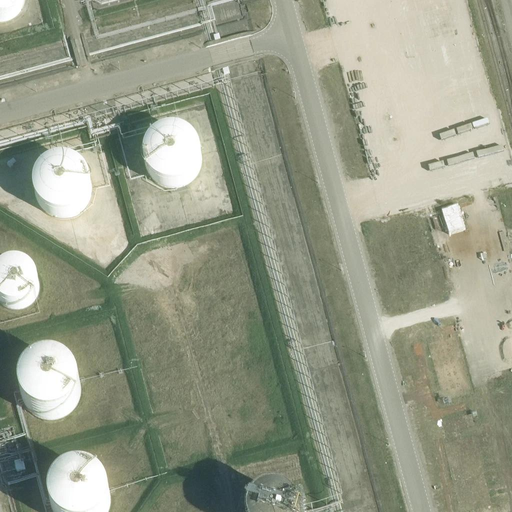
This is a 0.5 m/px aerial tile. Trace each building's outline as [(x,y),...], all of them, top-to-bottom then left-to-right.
[(0,0),(0,23),(6,23),(13,21),(19,16),(23,10),(25,3),(24,0),(0,0)] [(201,166),(202,160),(201,154),(200,149),(197,144),(194,140),(189,136),(185,134),(180,132),(175,131),(169,132),(163,133),(158,135),(153,139),(150,143),(147,148),(145,154),(144,160),(145,165),(146,170),(148,175),(152,179),(157,184),(161,186),(167,188),(172,189),(177,189),(182,187),(186,186),(189,184),(193,181),(197,176),(200,171),(201,166)] [(92,197),(92,191),(92,186),(91,181),(88,175),(85,172),(81,168),(75,165),(69,163),(65,163),(60,163),(54,164),(49,167),(44,171),(40,175),(38,180),(36,185),(35,191),(36,197),(38,202),(40,207),(43,211),(47,214),(52,217),(58,219),(63,220),(68,219),(74,218),(79,215),(84,212),(88,207),(90,202),(92,197)] [(507,234),(507,223),(496,223),(496,235),(507,234)] [(37,292),(37,287),(37,283),(36,279),(34,276),(31,273),(29,270),(25,268),(21,267),(17,266),(13,266),(9,267),(5,269),(1,272),(0,273),(0,301),(0,302),(3,304),(7,306),(11,308),(15,309),(18,308),(23,307),(27,306),(30,303),(33,300),(35,296),(37,292)] [(444,401),(472,393),(457,337),(429,344),(444,401)] [(50,420),(57,418),(64,416),(70,411),(75,405),(78,398),(80,390),(79,383),(76,375),(72,369),(66,363),(58,360),(49,358),(41,360),(33,363),(26,369),(21,376),(19,384),(19,392),(20,399),(24,406),(29,412),(35,416),(42,419),(50,420)] [(443,423),(447,434),(475,425),(472,414),(443,423)] [(492,504),(476,437),(443,445),(460,511),(492,504)] [(49,498),(49,506),(51,511),(106,511),(107,510),(109,502),(109,493),(106,485),(101,479),(94,473),(87,470),(79,469),(72,470),(64,473),(58,477),(53,483),(50,491),(49,498)] [(299,511),(298,509),(295,505),(291,502),(287,500),(282,498),(277,498),(273,498),(268,500),(264,502),(260,505),(257,509),(255,511),(299,511)]
